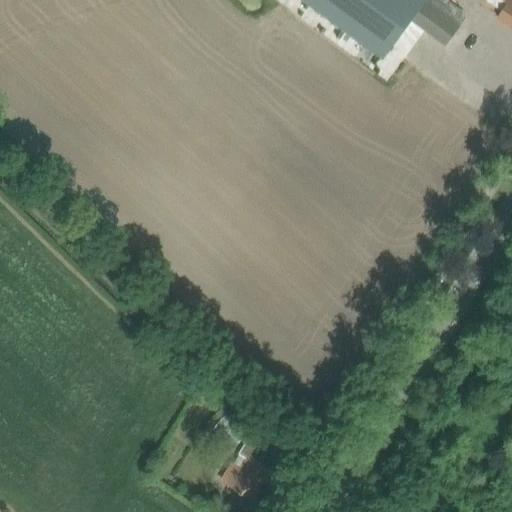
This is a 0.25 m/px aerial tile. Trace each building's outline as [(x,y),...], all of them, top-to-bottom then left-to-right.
[(305,0),(383,58),(412,19),(411,19),(424,0),(305,0)] [(424,0),(411,19),(412,19),(445,44),(464,19),(463,10),(449,0),(448,0),(424,0)] [(511,0),(481,0),(501,12),(498,18),(511,26),(511,0)] [(216,432),(233,447),(247,432),(221,407),(207,422),(197,439),(206,446),(216,432)] [(225,481),(236,487),(253,497),(271,467),(263,461),(269,451),(247,439),(239,453),(248,458),(240,471),(234,467),(225,481)] [(194,470),(179,492),(209,511),(238,511),(244,503),(194,470)]
